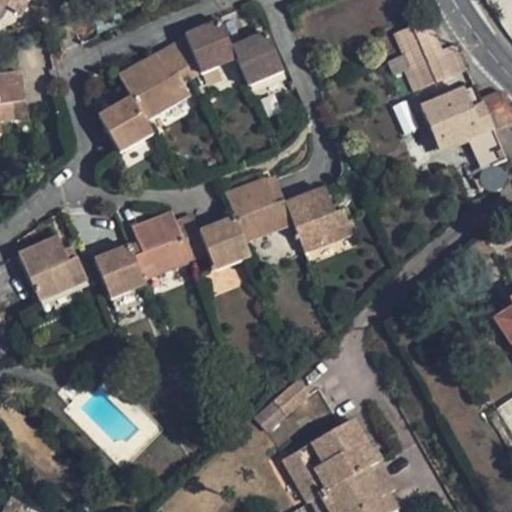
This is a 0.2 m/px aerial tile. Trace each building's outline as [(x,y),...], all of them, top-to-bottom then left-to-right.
[(0,0),(0,13),(5,4),(22,14),(30,0),(0,0)] [(396,34),(421,90),(465,70),(455,47),(439,54),(425,21),(396,34)] [(236,60),(231,49),(220,22),(184,37),(201,75),(236,60)] [(283,73),(266,34),(231,49),(236,60),(248,88),(283,73)] [(170,46),(191,82),(201,75),(184,37),(170,46)] [(191,82),(170,46),(155,56),(170,81),(178,76),(183,86),(191,82)] [(118,77),(131,99),(145,123),(190,96),(183,86),(178,76),(170,81),(155,56),(118,77)] [(0,137),(1,137),(0,129),(0,124),(14,122),(13,114),(9,114),(8,105),(25,103),(21,73),(0,75),(0,137)] [(423,110),(442,152),(467,141),(481,173),(506,162),(492,130),(480,103),(473,88),(423,110)] [(480,103),(492,130),(511,121),(511,112),(505,97),(501,94),(480,103)] [(98,119),(119,155),(152,135),(145,123),(131,99),(98,119)] [(28,120),(25,103),(8,105),(9,114),(13,114),(14,122),(28,120)] [(276,206),(283,202),(273,178),(266,181),(276,206)] [(225,196),(234,220),(245,245),(293,226),(284,205),(283,202),(276,206),(266,181),(265,180),(225,196)] [(284,205),(293,226),(305,255),(353,235),(343,211),(335,214),(325,189),(284,205)] [(134,259),(143,282),(192,262),(176,223),(172,213),(132,230),(138,244),(142,255),(134,259)] [(176,223),(192,262),(209,255),(200,234),(193,216),(176,223)] [(200,234),(209,255),(216,272),(250,258),(245,245),(234,220),(200,234)] [(18,256),(39,303),(87,282),(77,259),(69,262),(57,238),(18,256)] [(138,244),(129,248),(134,259),(142,255),(138,244)] [(94,262),(110,301),(145,287),(143,282),(134,259),(129,248),(94,262)] [(511,313),(497,324),(511,346),(511,313)] [(286,417),(311,395),(298,382),(274,403),(286,417)] [(266,434),(286,417),(274,403),(254,420),(266,434)] [(353,421),(283,461),(295,482),(310,473),(323,496),(312,503),(317,511),(395,511),(397,511),(388,495),(384,498),(377,486),(386,480),(378,465),(368,447),(353,421)] [(368,447),(378,465),(382,462),(372,445),(368,447)] [(310,473),(295,482),(308,505),(312,503),(323,496),(310,473)] [(393,492),(386,480),(377,486),(384,498),(388,495),(393,492)] [(2,511),(19,511),(23,504),(10,497),(2,511)]
